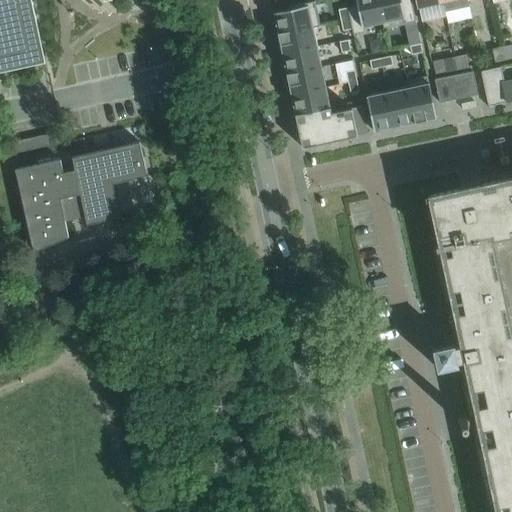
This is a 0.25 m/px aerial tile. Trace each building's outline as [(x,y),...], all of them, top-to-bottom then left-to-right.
[(31,0),(103,0),(104,1),(106,0),(0,0),(0,71),(45,62),(31,0)] [(273,12),(277,34),(313,26),(313,27),(319,25),(314,0),(288,6),(289,9),(273,12)] [(347,7),(352,29),(353,34),(365,32),(364,27),(382,23),(383,23),(377,0),(355,0),(357,5),(347,7)] [(377,0),(383,23),(382,23),(383,28),(415,21),(410,0),(377,0)] [(442,0),(442,2),(444,11),(468,6),(466,0),(442,0)] [(349,19),(347,8),(338,10),(340,20),(349,19)] [(351,29),(349,19),(340,20),(343,31),(351,29)] [(277,34),(282,54),(317,47),(313,27),(313,26),(277,34)] [(339,42),(341,53),(350,51),(348,40),(339,42)] [(382,41),(371,43),(374,53),(385,51),(382,41)] [(409,46),(411,55),(422,53),(420,44),(409,46)] [(282,54),(286,75),(321,67),(317,47),(282,54)] [(511,47),(503,49),(505,61),(511,59),(511,47)] [(505,61),(503,49),(492,51),(495,63),(505,61)] [(390,56),(380,59),(382,67),(392,65),(390,56)] [(465,57),(455,59),(458,71),(467,69),(465,57)] [(382,67),(380,59),(369,61),(371,70),(382,67)] [(458,71),(455,59),(445,61),(448,73),(458,71)] [(448,73),(445,61),(431,64),(433,76),(448,73)] [(286,75),(290,95),(326,87),(321,67),(286,75)] [(511,81),(504,83),(501,67),(481,71),(488,107),(490,106),(489,106),(511,100),(511,81)] [(345,72),(348,83),(356,81),(354,70),(345,72)] [(434,79),(439,102),(478,94),(473,71),(434,79)] [(405,80),(407,87),(415,122),(436,118),(427,76),(405,80)] [(359,91),(356,81),(348,83),(350,93),(359,91)] [(290,95),(295,115),(330,108),(326,87),(290,95)] [(407,87),(387,91),(394,127),(415,122),(407,87)] [(394,127),(387,91),(366,96),(373,131),(394,127)] [(362,106),(351,109),(355,126),(366,124),(362,106)] [(330,108),(295,115),(299,136),(310,134),(313,145),(357,136),(357,135),(369,132),(369,130),(367,131),(366,124),(355,126),(351,109),(331,113),(330,108)] [(57,132),(46,134),(49,146),(59,143),(57,132)] [(86,224),(114,218),(114,215),(111,216),(102,176),(142,166),(143,169),(145,169),(139,142),(72,157),(75,171),(63,173),(60,159),(15,169),(15,171),(17,171),(34,250),(32,250),(33,252),(68,237),(63,215),(72,213),(71,211),(83,209),(86,224)] [(511,511),(511,178),(481,185),(480,183),(459,187),(459,189),(427,196),(438,246),(441,246),(458,327),(462,345),(454,346),(453,344),(433,348),(437,368),(458,364),(457,362),(465,360),(497,511),(511,511)] [(451,429),(455,432),(459,433),(464,431),(466,427),(466,423),(463,418),(457,417),(452,420),(450,425),(451,429)]
